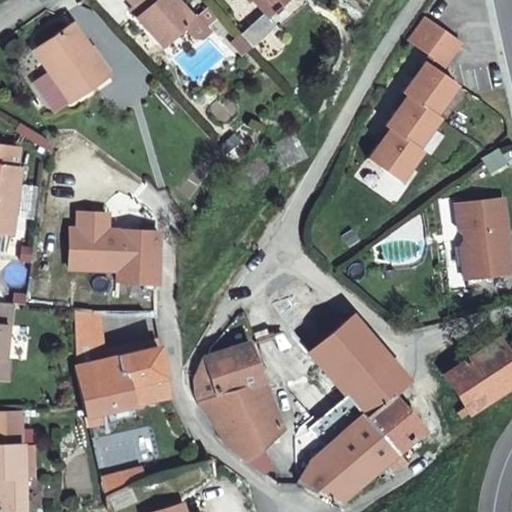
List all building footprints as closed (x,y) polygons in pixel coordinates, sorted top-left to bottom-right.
[(126,0),(127,1),(123,5),(146,33),(179,6),(173,0),(126,0)] [(257,0),(274,18),(295,0),(257,0)] [(64,90),(102,65),(65,13),(30,37),(46,59),(43,61),(64,90)] [(241,40),(234,47),(243,58),(251,51),(241,40)] [(296,161),(308,155),(298,131),(272,143),(283,168),(296,161)] [(7,231),(15,166),(12,165),(0,163),(0,144),(0,145),(0,144),(0,230),(2,230),(7,231)] [(0,144),(0,163),(12,165),(14,146),(0,145),(0,144)] [(501,194),(455,200),(457,219),(462,218),(467,259),(462,259),(465,276),(506,271),(511,270),(501,194)] [(462,218),(457,219),(462,259),(467,259),(462,218)] [(112,226),(111,260),(111,273),(118,273),(121,226),(112,226)] [(121,226),(118,273),(156,275),(157,227),(121,226)] [(336,302),(319,291),(304,308),(301,310),(314,323),(296,334),(313,343),(331,328),(351,311),(336,302)] [(301,310),(304,308),(288,294),(272,310),(273,323),(280,320),(282,321),(296,334),(314,323),(301,310)] [(356,318),(351,311),(331,328),(313,343),(314,344),(350,389),(371,414),(395,445),(421,424),(393,390),(407,378),(356,318)] [(256,406),(274,398),(248,334),(205,352),(204,354),(221,392),(244,382),(255,406),(256,406)] [(511,379),(511,355),(498,335),(489,340),(442,370),(466,402),(470,408),(511,379)] [(72,365),(81,404),(84,415),(168,394),(167,389),(155,346),(72,365)] [(208,419),(223,443),(282,418),(274,398),(256,406),(255,406),(244,382),(221,392),(204,354),(203,356),(201,360),(194,377),(194,395),(208,419)] [(384,455),(395,445),(371,414),(350,389),(311,421),(326,441),(294,474),(292,477),(334,495),(338,493),(384,455)] [(457,407),(462,414),(470,408),(466,402),(457,407)] [(20,443),(0,442),(0,509),(20,509),(20,443)] [(402,454),(395,445),(384,455),(391,463),(402,454)] [(144,478),(103,494),(105,511),(225,511),(210,458),(144,478)]
